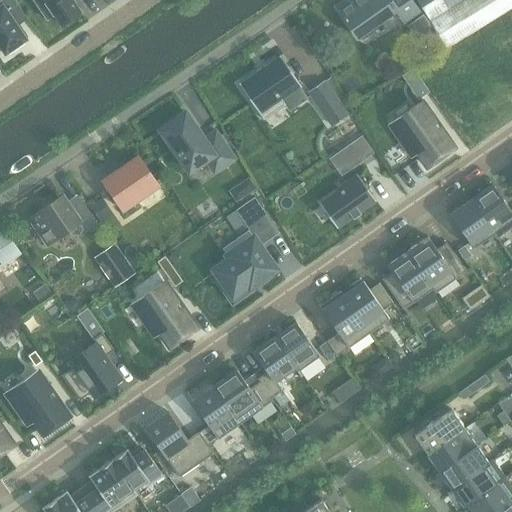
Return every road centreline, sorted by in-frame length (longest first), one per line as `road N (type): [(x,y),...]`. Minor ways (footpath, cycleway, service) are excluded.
road 1 (residential): [(0,500),(511,135)]
road 2 (residential): [(0,197),(285,0)]
road 3 (residential): [(0,103),(151,0)]
